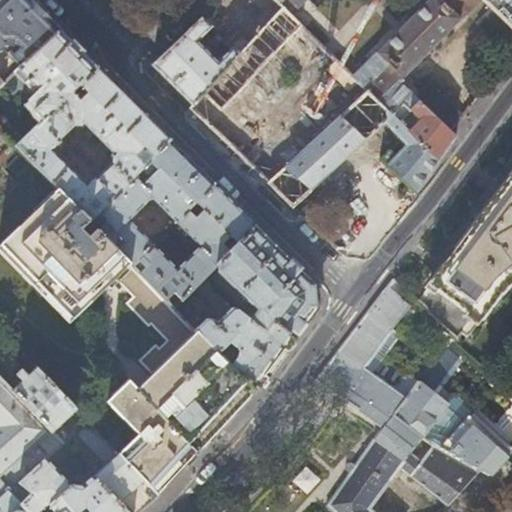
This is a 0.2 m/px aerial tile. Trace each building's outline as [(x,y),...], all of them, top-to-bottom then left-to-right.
[(0,0),(0,12),(12,0),(0,0)] [(12,0),(0,12),(0,80),(3,84),(13,75),(60,31),(38,8),(29,0),(12,0)] [(192,106),(231,64),(283,11),(271,0),(222,0),(212,9),(211,8),(201,17),(151,65),(172,86),(192,106)] [(271,0),(283,11),(289,17),(306,0),(271,0)] [(431,0),(352,79),(365,91),(392,117),(406,103),(413,110),(419,103),(450,133),(460,120),(423,85),(417,91),(410,85),(412,82),(405,76),(481,0),(431,0)] [(511,0),(482,0),(489,7),(500,18),(511,29),(511,0)] [(511,29),(500,18),(489,7),(477,19),(504,45),(511,37),(511,29)] [(299,27),(289,17),(283,11),(231,64),(192,106),(189,109),(220,138),(237,155),(292,208),(383,123),(406,146),(395,157),(388,151),(380,159),(408,187),(414,194),(429,173),(438,161),(400,125),(392,117),(365,91),(284,169),(264,151),(266,148),(223,105),(299,27)] [(78,49),(60,31),(13,75),(34,97),(23,109),(38,125),(68,96),(77,88),(97,68),(78,49)] [(68,96),(38,125),(22,141),(15,147),(59,191),(89,222),(141,169),(135,162),(143,154),(150,161),(170,140),(132,103),(97,68),(77,88),(86,97),(77,105),(68,96)] [(419,103),(413,110),(412,111),(413,112),(400,125),(438,161),(445,150),(455,137),(450,133),(419,103)] [(22,141),(0,117),(0,161),(15,147),(22,141)] [(191,161),(170,140),(150,161),(141,169),(89,222),(132,266),(140,258),(151,246),(128,222),(150,199),(174,223),(213,184),(191,161)] [(0,199),(15,185),(0,168),(0,199)] [(511,178),(511,179),(441,271),(417,301),(432,313),(429,317),(456,339),(486,300),(493,291),(504,279),(511,272),(511,178)] [(234,205),(213,184),(174,223),(198,247),(175,271),(151,246),(140,258),(147,266),(139,274),(174,309),(175,308),(167,299),(172,295),(180,303),(202,280),(228,254),(220,245),(227,237),(236,246),(256,226),(234,205)] [(132,266),(89,222),(59,191),(0,247),(0,248),(72,323),(116,281),(132,266)] [(275,245),(256,226),(236,246),(228,254),(202,280),(207,285),(217,275),(255,313),(251,318),(264,328),(273,317),(294,338),(307,321),(316,309),(314,285),(275,245)] [(139,274),(132,266),(116,281),(133,299),(127,305),(149,329),(151,326),(166,342),(158,349),(155,346),(138,363),(151,377),(135,392),(196,454),(226,421),(254,392),(194,330),(174,309),(139,274)] [(393,391),(362,369),(391,331),(390,330),(409,305),(386,287),(318,376),(314,381),(342,400),(380,428),(372,439),(403,461),(408,453),(409,454),(421,437),(434,445),(479,470),(478,471),(488,475),(511,447),(471,411),(468,415),(466,414),(460,422),(444,409),(446,406),(405,375),(393,391)] [(281,356),(294,338),(273,317),(264,328),(251,318),(248,322),(236,310),(231,310),(215,325),(211,321),(203,321),(194,330),(254,392),(281,356)] [(19,382),(10,390),(49,432),(58,424),(72,410),(33,368),(24,376),(17,369),(12,375),(19,382)] [(0,511),(9,511),(18,504),(28,492),(19,483),(44,459),(60,443),(49,432),(10,390),(0,380),(0,511)] [(173,478),(196,454),(135,392),(128,383),(106,404),(136,437),(116,456),(155,497),(173,478)] [(66,483),(44,459),(19,483),(28,492),(18,504),(24,511),(35,511),(45,505),(50,511),(138,511),(156,498),(155,497),(116,456),(85,424),(78,432),(79,436),(100,460),(104,459),(107,462),(80,486),(66,483)] [(479,470),(434,445),(421,461),(409,454),(408,453),(403,461),(372,439),(371,438),(352,465),(348,462),(345,463),(342,468),(342,470),(346,473),(325,503),(334,511),(372,511),(368,507),(398,465),(446,506),(478,471),(479,470)]
